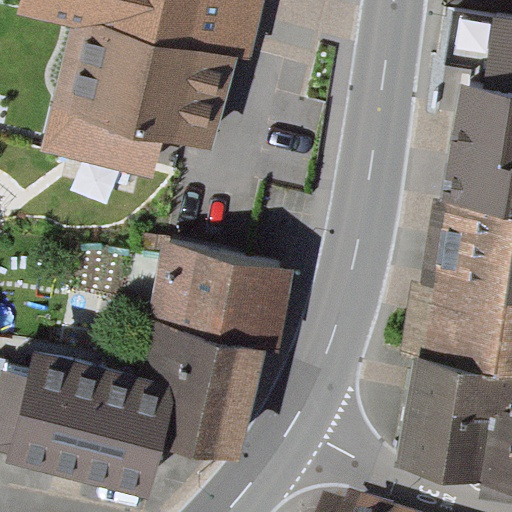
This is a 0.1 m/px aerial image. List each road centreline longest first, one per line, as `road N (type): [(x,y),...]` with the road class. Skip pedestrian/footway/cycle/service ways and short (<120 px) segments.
road 1 (secondary): [(402,0),(333,338),(292,428)]
road 2 (residential): [(292,428),(373,471),(511,510)]
